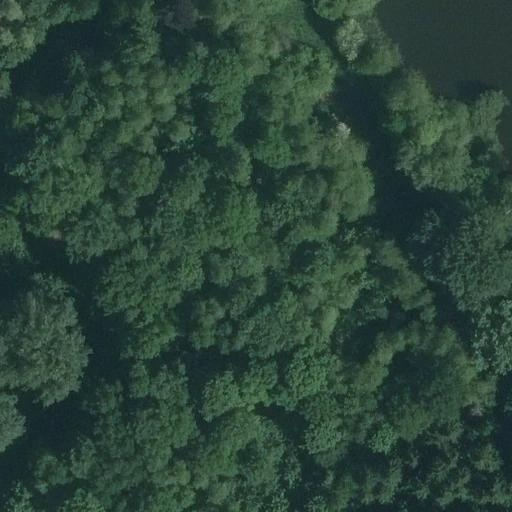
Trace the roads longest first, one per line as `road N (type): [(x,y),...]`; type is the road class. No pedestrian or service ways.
road 1 (track): [(0,461),(94,357),(106,332),(99,310),(0,168)]
road 2 (track): [(0,85),(46,32),(108,0)]
